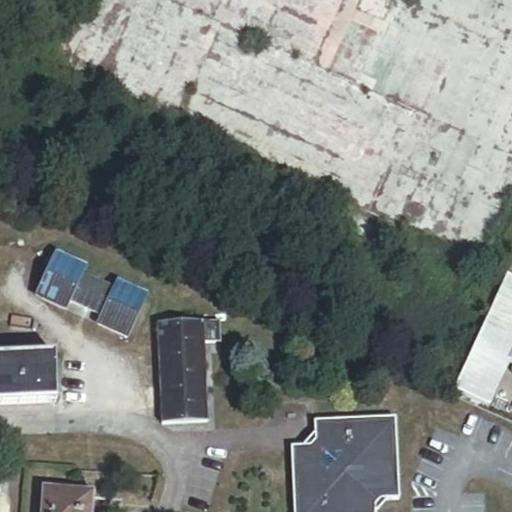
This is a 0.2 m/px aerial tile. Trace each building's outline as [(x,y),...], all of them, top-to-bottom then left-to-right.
[(511,0),(72,0),(45,70),(495,252),(511,209),(511,0)] [(84,269),(55,256),(36,298),(65,311),(69,302),(101,317),(97,326),(126,339),(146,297),(116,284),(113,292),(80,278),(84,269)] [(511,281),(505,278),(453,393),(488,409),(508,365),(511,366),(511,281)] [(220,323),(202,324),(203,345),(221,344),(220,323)] [(202,324),(157,326),(161,426),(207,424),(203,345),(202,324)] [(0,407),(55,405),(53,357),(0,359),(0,407)] [(302,448),(289,448),(292,511),(377,511),(386,502),(399,501),(395,419),(313,423),(313,435),(302,448)] [(42,490),(39,511),(90,511),(92,494),(42,490)]
